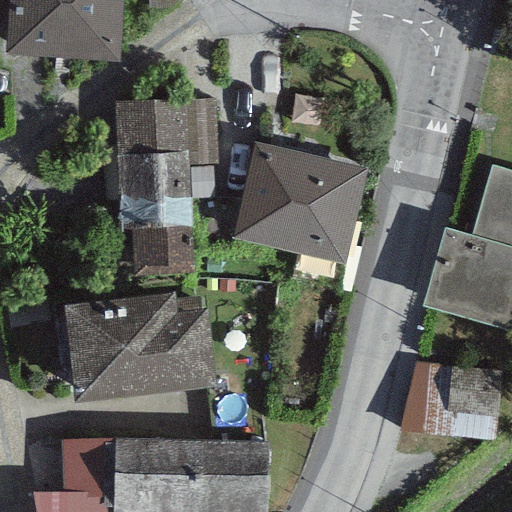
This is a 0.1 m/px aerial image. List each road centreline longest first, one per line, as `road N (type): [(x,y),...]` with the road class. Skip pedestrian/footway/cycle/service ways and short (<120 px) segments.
road 1 (residential): [(324,511),(361,399),(443,36)]
road 2 (residential): [(0,173),(47,129),(231,0)]
road 3 (residential): [(323,0),(443,36)]
